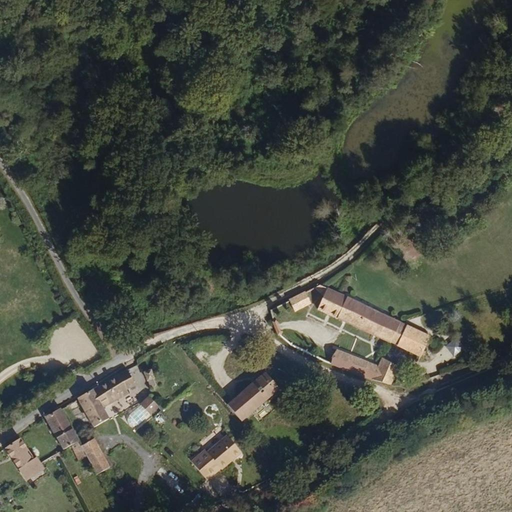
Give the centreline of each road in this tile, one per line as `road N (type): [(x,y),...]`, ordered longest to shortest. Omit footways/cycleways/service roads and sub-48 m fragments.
road 1 (residential): [(0,439),(121,355),(72,289),(0,162)]
road 2 (track): [(233,321),(355,255),(511,96)]
road 3 (track): [(511,358),(405,401),(290,362),(233,321)]
road 4 (track): [(405,401),(245,511)]
